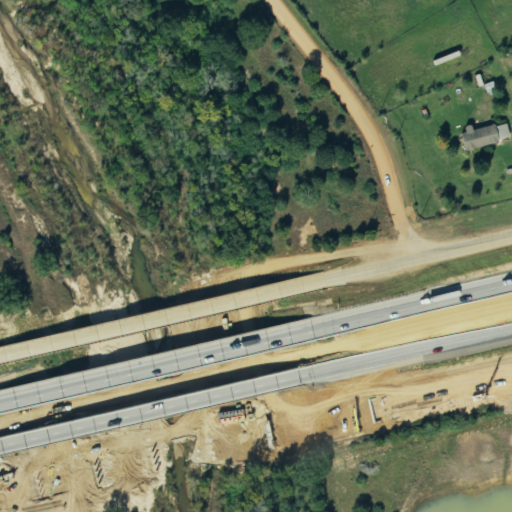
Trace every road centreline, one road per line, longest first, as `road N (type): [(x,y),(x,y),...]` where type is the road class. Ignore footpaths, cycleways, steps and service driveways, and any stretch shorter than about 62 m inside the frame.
road 1 (tertiary): [(0,497),(374,412)]
road 2 (tertiary): [(327,279),(0,355)]
road 3 (motorway): [(0,445),(306,373)]
road 4 (motorway): [(303,332),(0,402)]
road 5 (residential): [(408,260),(378,141),(274,0)]
road 6 (motorway): [(511,283),(303,332)]
road 7 (motorway): [(306,373),(511,325)]
road 8 (tertiary): [(511,236),(327,279)]
road 9 (tertiary): [(374,412),(511,381)]
